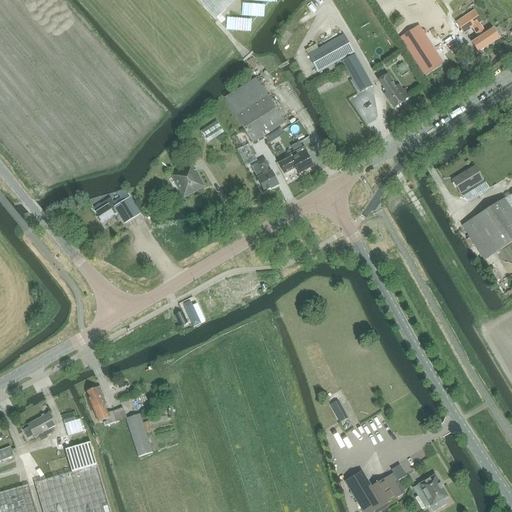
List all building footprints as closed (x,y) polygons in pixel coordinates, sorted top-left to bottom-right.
[(201,0),(234,35),(270,2),(272,0),(201,0)] [(474,11),(456,23),(464,35),(473,28),(479,24),(482,23),(474,11)] [(480,38),(472,43),(478,52),(492,43),(499,38),(493,30),(486,34),(479,24),(473,28),(480,38)] [(421,31),(404,42),(408,48),(420,67),(428,79),(445,68),(421,31)] [(309,55),(310,58),(319,73),(354,53),(344,36),(309,55)] [(360,93),(372,86),(355,55),(342,62),(360,93)] [(387,76),(379,81),(384,88),(386,87),(389,92),(385,95),(395,109),(411,97),(405,88),(403,90),(400,84),(395,87),(392,83),(387,76)] [(253,144),(264,136),(285,123),(267,96),(235,116),(253,144)] [(356,129),(356,116),(344,116),(344,128),(356,129)] [(223,133),(217,122),(201,131),(208,142),(223,133)] [(285,123),(264,136),(281,163),(279,164),(285,175),(296,169),(299,175),(313,167),(306,153),(306,154),(303,148),(301,149),(285,123)] [(256,164),(251,167),(258,179),(264,192),(279,185),(272,172),(269,173),(267,168),(268,167),(265,160),(256,164)] [(184,199),(205,187),(196,171),(194,172),(191,165),(171,175),(184,199)] [(461,194),(483,181),(475,168),(453,181),(461,194)] [(125,224),(141,214),(129,194),(128,195),(125,190),(111,198),(94,209),(102,223),(117,214),(113,209),(115,208),(125,224)] [(498,252),(511,243),(511,212),(504,200),(474,219),(497,255),(499,254),(498,252)] [(237,299),(254,290),(248,278),(231,286),(230,283),(210,292),(219,311),(239,302),(237,299)] [(194,303),(187,307),(195,326),(202,322),(194,303)] [(187,323),(182,312),(175,316),(180,327),(187,323)] [(98,388),(87,392),(99,422),(107,419),(108,420),(105,421),(106,423),(104,423),(106,427),(126,419),(127,419),(123,408),(113,411),(113,412),(108,414),(104,405),(107,405),(100,387),(98,388)] [(336,403),(330,405),(340,423),(345,420),(336,403)] [(29,427),(23,431),(28,439),(34,436),(35,438),(39,436),(42,441),(45,439),(44,437),(49,435),(47,432),(57,426),(49,413),(28,425),(29,427)] [(74,414),(63,416),(63,417),(65,423),(65,424),(76,421),(74,414)] [(138,457),(153,453),(140,415),(127,419),(126,419),(138,457)] [(404,425),(400,428),(397,424),(391,428),(401,445),(412,438),(404,425)] [(381,428),(375,437),(387,446),(391,441),(385,436),(387,433),(381,428)] [(72,473),(35,484),(43,511),(110,511),(90,442),(65,450),(72,473)] [(10,448),(0,451),(0,460),(13,456),(10,448)] [(365,459),(360,462),(369,476),(373,473),(365,459)] [(371,487),(362,472),(345,483),(362,511),(373,511),(405,493),(398,481),(406,476),(400,465),(391,470),(393,474),(371,487)] [(419,486),(413,489),(418,497),(416,498),(423,510),(429,506),(432,511),(433,511),(446,505),(443,500),(448,497),(447,495),(443,488),(444,488),(441,484),(440,484),(435,475),(419,485),(419,486)] [(0,511),(36,511),(29,485),(0,492),(0,511)] [(472,490),(464,492),(467,502),(475,500),(472,490)]
